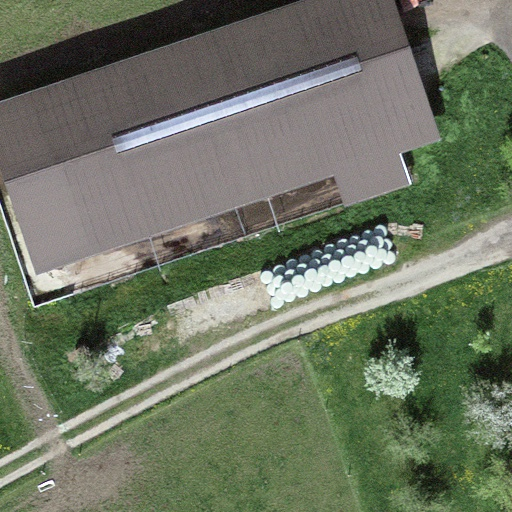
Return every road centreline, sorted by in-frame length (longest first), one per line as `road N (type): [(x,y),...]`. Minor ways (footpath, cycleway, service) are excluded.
road 1 (track): [(511,230),(305,318),(0,473)]
road 2 (track): [(0,74),(248,0)]
road 3 (track): [(45,446),(0,319)]
